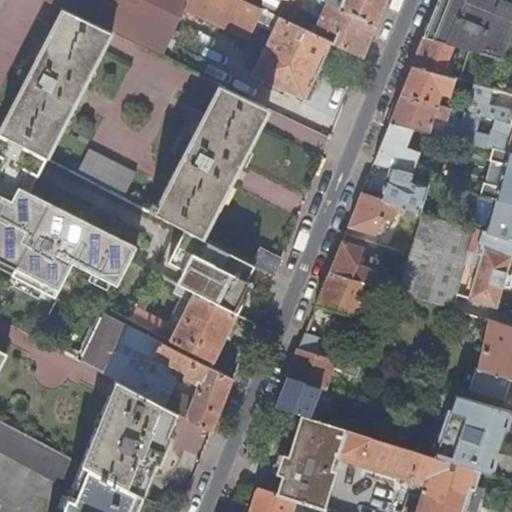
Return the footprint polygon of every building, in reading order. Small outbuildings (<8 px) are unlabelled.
[(0,0),(0,131),(46,155),(110,29),(49,0),(0,0)] [(303,97),(331,41),(292,22),(246,0),(49,0),(110,29),(161,54),(185,5),(247,35),(255,19),(274,28),(253,73),(303,97)] [(246,0),(292,22),(296,14),(299,7),(319,17),(316,24),(336,34),(332,42),(363,57),(371,37),(376,24),(324,0),(246,0)] [(385,0),(324,0),(376,24),(385,0)] [(511,0),(439,0),(425,37),(453,45),(470,50),(504,59),(511,34),(511,0)] [(296,14),(316,24),(319,17),(299,7),(296,14)] [(441,73),(453,45),(425,37),(420,48),(413,65),(441,73)] [(511,61),(504,59),(470,50),(461,79),(463,79),(511,92),(511,61)] [(440,91),(450,94),(451,91),(455,77),(441,73),(413,65),(407,79),(402,93),(437,103),(440,91)] [(460,93),(463,79),(461,79),(455,77),(451,91),(460,93)] [(201,234),(268,105),(218,81),(156,203),(150,200),(147,206),(184,226),(201,234)] [(447,105),(437,103),(402,93),(395,111),(391,121),(430,131),(434,132),(458,138),(462,123),(447,119),(451,106),(447,105)] [(511,122),(511,109),(509,109),(499,106),(496,119),(511,122)] [(511,152),(511,122),(496,119),(495,123),(493,129),(492,129),(490,136),(476,132),(480,119),(481,114),(466,110),(462,123),(458,138),(489,146),(503,150),(508,134),(511,134),(511,135),(508,151),(511,152)] [(493,129),(495,123),(480,119),(476,132),(490,136),(492,129),(493,129)] [(413,174),(430,131),(391,121),(382,142),(374,162),(395,168),(413,174)] [(323,147),(327,132),(295,123),(291,139),(323,147)] [(0,258),(15,266),(12,272),(55,294),(73,259),(117,282),(136,243),(30,190),(46,155),(0,131),(0,258)] [(511,134),(508,134),(503,150),(508,151),(511,135),(511,134)] [(89,146),(76,170),(122,194),(135,169),(89,146)] [(484,182),(482,193),(485,194),(497,197),(511,200),(511,152),(508,151),(503,150),(489,146),(487,153),(492,154),(490,160),(505,164),(499,186),(484,182)] [(505,164),(490,160),(484,182),(499,186),(505,164)] [(413,174),(395,168),(392,179),(409,184),(411,179),(413,174)] [(429,184),(411,179),(409,184),(392,179),(388,178),(381,199),(406,206),(421,211),(429,184)] [(404,212),(406,206),(381,199),(362,192),(355,209),(349,225),(377,234),(384,217),(394,220),(397,210),(404,212)] [(485,194),(475,227),(484,230),(488,231),(497,197),(485,194)] [(511,200),(497,197),(488,231),(511,238),(511,200)] [(452,308),(475,227),(437,216),(421,211),(409,253),(398,292),(399,293),(452,308)] [(201,234),(184,226),(167,261),(182,269),(176,282),(177,283),(237,313),(252,282),(246,279),(255,261),(253,260),(201,234)] [(508,273),(511,259),(511,238),(488,231),(484,230),(477,253),(483,254),(470,297),(498,305),(504,284),(508,273)] [(363,247),(342,241),(337,254),(330,272),(367,283),(374,285),(378,270),(358,263),(363,247)] [(260,245),(253,260),(255,261),(276,272),(282,256),(260,245)] [(357,316),(363,295),(367,283),(330,272),(317,305),(357,316)] [(168,323),(137,307),(131,319),(213,360),(237,313),(177,283),(174,291),(182,295),(190,299),(178,324),(170,321),(168,323)] [(367,283),(363,295),(380,301),(384,288),(374,285),(367,283)] [(190,299),(182,295),(170,321),(178,324),(190,299)] [(224,401),(233,377),(105,313),(81,360),(116,379),(177,411),(212,430),(224,401)] [(511,378),(511,325),(490,319),(479,368),(476,367),(469,389),(506,400),(511,378)] [(324,329),(309,324),(305,334),(321,338),(324,329)] [(336,343),(321,338),(305,334),(299,349),(332,358),(336,343)] [(393,350),(383,347),(378,365),(387,368),(393,350)] [(357,374),(359,366),(332,358),(299,349),(294,362),(287,377),(320,387),(325,389),(332,367),(357,374)] [(320,387),(287,377),(280,395),(276,406),(297,413),(310,417),(320,387)] [(116,379),(81,462),(143,495),(177,411),(116,379)] [(511,418),(511,414),(510,411),(456,395),(436,456),(453,461),(459,445),(477,451),(481,440),(499,447),(504,433),(509,430),(511,418)] [(464,511),(472,489),(475,489),(475,488),(481,470),(453,461),(436,456),(392,442),(310,417),(297,413),(283,453),(279,452),(275,463),(279,465),(277,473),(283,474),(276,493),(296,499),(320,507),(337,455),(411,477),(411,476),(419,479),(428,481),(423,497),(414,495),(409,493),(403,511),(464,511)] [(0,448),(52,478),(66,455),(0,419),(0,448)] [(491,473),(499,447),(481,440),(477,451),(459,445),(453,461),(481,470),(491,473)] [(135,511),(143,495),(81,462),(71,490),(69,490),(67,495),(63,494),(58,506),(67,510),(66,511),(135,511)] [(428,481),(419,479),(414,495),(423,497),(428,481)] [(258,487),(250,511),(291,511),(296,499),(276,493),(258,487)] [(464,511),(473,511),(481,490),(475,488),(475,489),(472,489),(464,511)]
